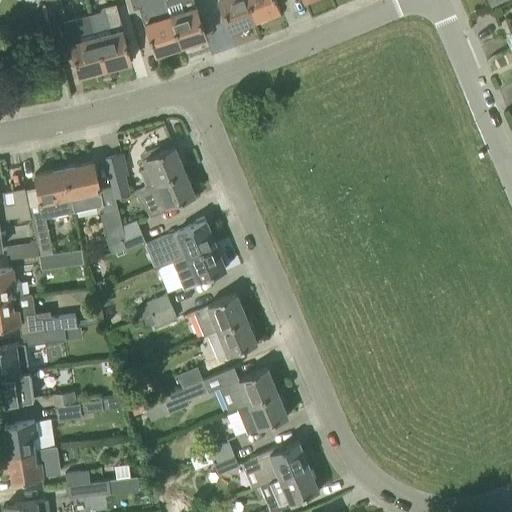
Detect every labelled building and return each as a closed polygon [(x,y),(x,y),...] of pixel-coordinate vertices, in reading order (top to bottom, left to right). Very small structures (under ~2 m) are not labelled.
[(60,0),(44,0),(48,15),(63,12),(60,0)] [(179,45),(164,0),(160,0),(149,4),(147,0),(141,0),(136,2),(154,54),(179,45)] [(164,0),(179,45),(205,37),(192,0),(164,0)] [(245,0),(217,0),(229,29),(253,19),(245,0)] [(245,0),(253,19),(279,9),(275,0),(245,0)] [(89,14),(95,37),(103,68),(130,61),(114,4),(102,7),(100,11),(89,14)] [(89,14),(74,18),(63,21),(77,75),(103,68),(95,37),(89,14)] [(146,186),(156,182),(184,170),(174,145),(140,159),(144,169),(139,172),(146,187),(146,186)] [(104,158),(111,186),(114,198),(129,194),(125,175),(126,175),(121,154),(104,158)] [(73,212),(103,205),(99,188),(99,184),(98,185),(92,160),(63,167),(69,195),(73,212)] [(73,212),(69,195),(63,167),(33,174),(40,198),(39,198),(41,203),(29,205),(32,218),(34,231),(37,242),(38,254),(52,252),(45,218),(73,212)] [(184,170),(156,182),(146,186),(146,187),(152,201),(161,197),(164,208),(195,195),(184,170)] [(14,203),(5,204),(3,191),(0,191),(0,219),(19,217),(19,219),(32,218),(29,205),(25,187),(12,190),(14,203)] [(115,228),(120,226),(116,210),(103,213),(100,214),(104,234),(112,254),(124,249),(120,240),(115,228)] [(174,232),(155,240),(165,264),(215,244),(204,216),(195,220),(196,222),(174,231),(174,232)] [(135,220),(120,226),(115,228),(120,240),(140,232),(135,220)] [(120,240),(124,249),(125,253),(146,244),(140,232),(120,240)] [(38,254),(37,242),(6,246),(7,258),(33,255),(38,254)] [(215,244),(165,264),(172,262),(183,290),(212,278),(210,275),(225,269),(215,244)] [(82,262),(80,248),(64,251),(66,265),(82,262)] [(19,281),(15,282),(13,267),(0,268),(0,297),(12,296),(21,295),(19,281)] [(206,305),(193,311),(203,335),(246,317),(235,292),(206,305)] [(97,296),(100,306),(111,303),(108,293),(97,296)] [(171,305),(165,293),(145,301),(147,304),(133,310),(137,319),(139,318),(171,305)] [(0,326),(25,323),(21,295),(12,296),(0,297),(0,326)] [(155,325),(176,317),(171,305),(139,318),(144,327),(154,323),(155,325)] [(45,318),(47,330),(65,327),(76,325),(75,314),(51,317),(45,318)] [(207,334),(217,358),(227,354),(227,355),(256,342),(246,317),(203,335),(203,336),(207,334)] [(66,339),(65,327),(47,330),(27,332),(29,345),(66,339)] [(0,374),(28,371),(25,355),(23,342),(0,345),(0,374)] [(203,378),(198,366),(177,374),(182,387),(203,378)] [(236,408),(246,404),(276,391),(266,366),(236,379),(237,380),(226,383),(236,407),(236,408)] [(0,403),(32,398),(31,388),(28,371),(0,374),(0,403)] [(188,400),(208,391),(203,378),(182,387),(130,410),(132,416),(147,410),(151,420),(190,404),(188,400)] [(151,394),(147,382),(138,386),(142,397),(151,394)] [(74,391),(53,394),(55,406),(75,403),(74,391)] [(287,416),(276,391),(246,404),(236,408),(246,433),(257,429),(287,416)] [(55,406),(57,420),(82,417),(81,413),(102,410),(101,400),(75,403),(55,406)] [(0,453),(34,449),(32,436),(37,435),(35,419),(2,424),(4,436),(0,436),(0,453)] [(297,440),(282,446),(281,443),(249,457),(250,458),(260,485),(269,482),(308,466),(297,440)] [(233,453),(228,441),(207,449),(212,462),(233,453)] [(34,449),(0,453),(0,469),(9,468),(11,481),(43,476),(42,464),(48,463),(46,447),(34,449)] [(218,474),(238,465),(233,453),(212,462),(218,474)] [(157,484),(168,475),(160,464),(148,473),(157,484)] [(318,490),(308,466),(269,482),(278,505),(280,509),(291,504),(291,502),(318,490)] [(88,470),(64,473),(66,485),(90,482),(88,470)] [(66,485),(68,499),(138,489),(136,475),(90,482),(66,485)] [(50,511),(48,498),(37,500),(4,504),(5,511),(50,511)] [(162,511),(185,511),(181,499),(161,506),(162,511)]
